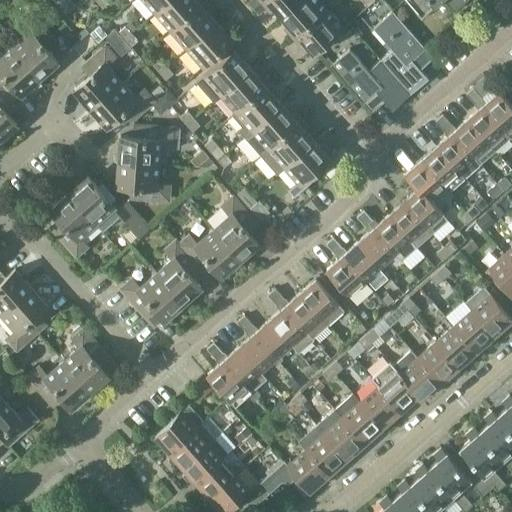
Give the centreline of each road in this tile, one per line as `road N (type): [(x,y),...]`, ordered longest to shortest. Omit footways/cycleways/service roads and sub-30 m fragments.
road 1 (residential): [(151,374),(353,196),(368,160)]
road 2 (residential): [(330,511),(511,357)]
road 3 (residential): [(151,374),(37,245),(13,241),(0,226)]
road 4 (residential): [(227,0),(368,160)]
road 5 (residential): [(368,160),(511,30)]
